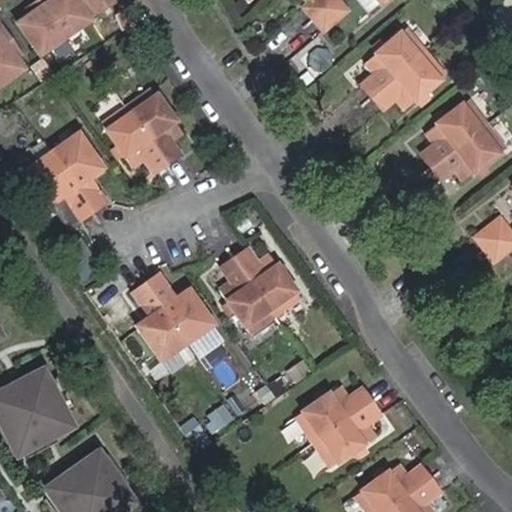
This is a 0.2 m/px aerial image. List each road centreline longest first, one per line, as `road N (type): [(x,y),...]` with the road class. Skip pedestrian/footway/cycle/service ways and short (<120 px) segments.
road 1 (residential): [(511,501),(385,344),(366,292),(277,168)]
road 2 (residential): [(277,168),(203,68),(176,0)]
road 3 (residential): [(277,168),(161,229)]
